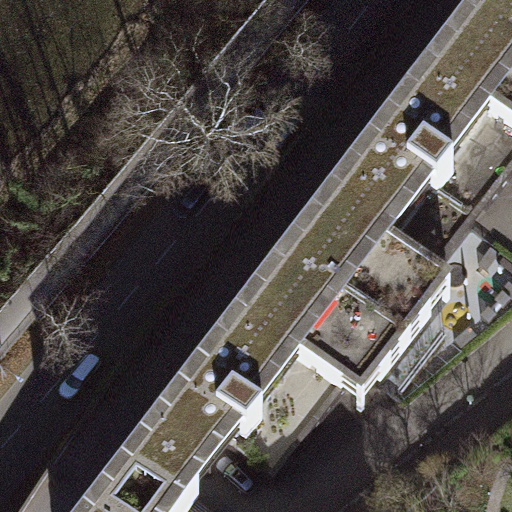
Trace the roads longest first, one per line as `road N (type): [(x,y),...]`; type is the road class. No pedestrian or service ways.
road 1 (tertiary): [(372,0),(0,446)]
road 2 (residential): [(511,389),(360,511)]
